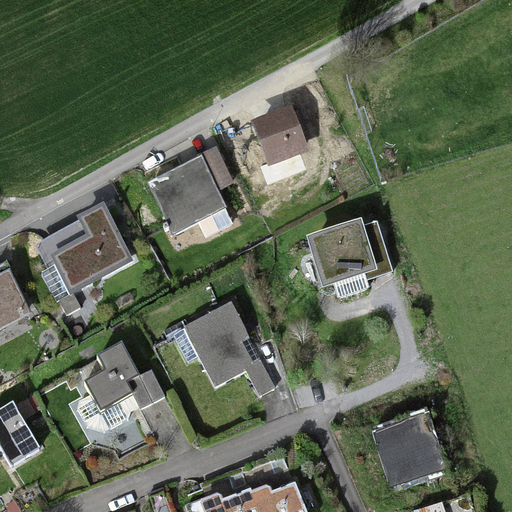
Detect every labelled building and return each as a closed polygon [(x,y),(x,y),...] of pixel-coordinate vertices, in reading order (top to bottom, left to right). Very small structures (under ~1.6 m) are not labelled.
[(264,172),(309,155),(292,111),(247,128),(264,172)] [(235,184),(216,149),(146,187),(173,237),(231,207),(222,191),(235,184)] [(128,263),(103,213),(45,241),(58,267),(44,274),(66,319),(85,310),(75,289),(128,263)] [(354,227),(301,245),(321,307),(371,291),(364,269),(384,263),(372,227),(356,233),(354,227)] [(0,328),(27,314),(9,281),(0,285),(0,328)] [(247,331),(231,301),(182,327),(195,351),(214,387),(245,370),(258,395),(275,386),(259,355),(253,359),(240,335),(247,331)] [(135,374),(119,344),(91,359),(98,371),(79,381),(95,411),(127,394),(137,413),(164,398),(147,367),(135,374)] [(33,451),(5,403),(0,405),(0,467),(1,469),(33,451)] [(424,417),(382,431),(401,488),(443,475),(424,417)] [(304,511),(287,466),(246,482),(257,511),(304,511)] [(209,511),(257,511),(246,482),(204,498),(209,511)] [(475,511),(470,494),(415,511),(475,511)]
